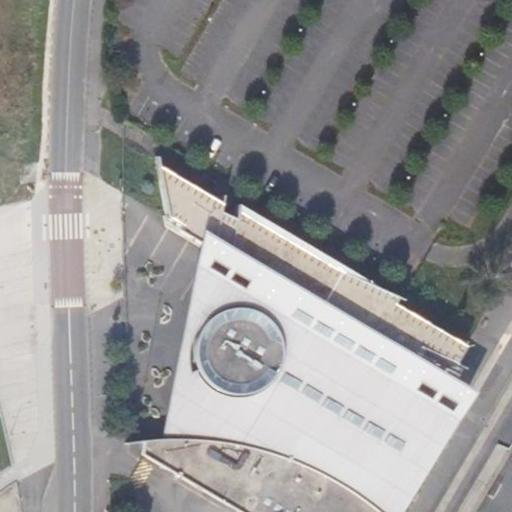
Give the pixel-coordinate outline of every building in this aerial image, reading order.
[(164,227),(190,242),(210,254),(216,213),(217,205),(158,170),(164,227)] [(192,438),(159,441),(143,442),(140,454),(238,511),(386,511),(429,439),(438,422),(410,407),(428,377),(435,366),(447,372),(461,347),(390,304),(392,299),(314,263),(316,260),(235,212),(233,223),(226,263),(263,286),(250,314),(238,311),(228,311),(219,312),(212,315),(207,318),(201,325),(196,330),(193,337),(191,347),(191,356),(192,365),(194,370),(198,376),(203,383),(208,387),(212,389),(215,390),(192,438)] [(210,254),(226,263),(233,223),(216,213),(210,254)] [(190,242),(159,441),(192,438),(215,390),(212,389),(208,387),(203,383),(198,376),(194,370),(192,365),(191,356),(191,347),(193,337),(196,330),(201,325),(207,318),(212,315),(219,312),(228,311),(238,311),(250,314),(263,286),(226,263),(210,254),(190,242)] [(465,398),(428,377),(410,407),(438,422),(429,439),(386,511),(400,511),(422,475),(465,398)]
